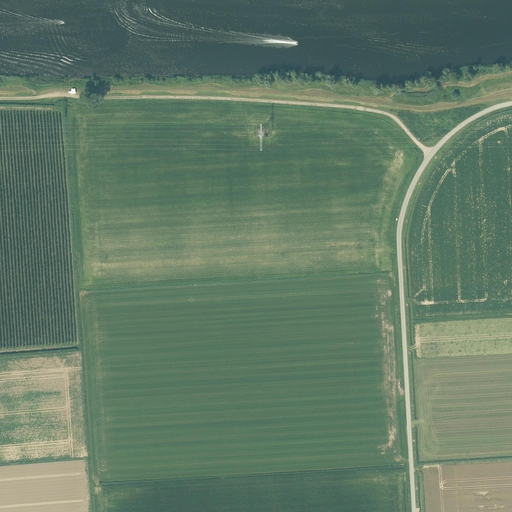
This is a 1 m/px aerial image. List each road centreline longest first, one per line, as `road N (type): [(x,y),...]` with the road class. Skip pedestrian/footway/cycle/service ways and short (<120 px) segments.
road 1 (track): [(0,98),(350,107),(394,118),(430,155)]
road 2 (unclassified): [(414,511),(399,230),(430,155)]
